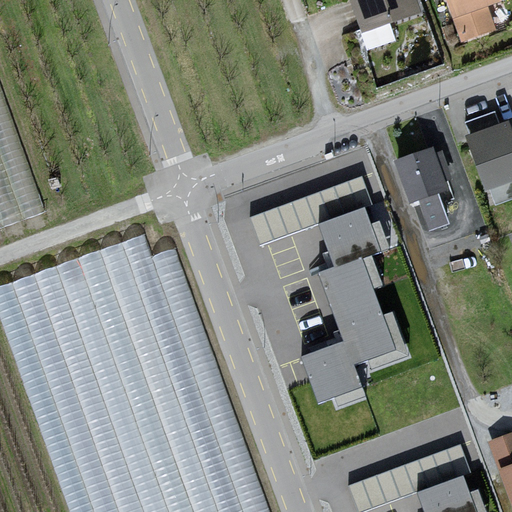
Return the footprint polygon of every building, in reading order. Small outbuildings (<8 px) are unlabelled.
[(351,0),(363,35),(426,15),(420,0),(351,0)] [(445,0),(460,44),(496,32),(488,9),(506,5),(503,0),(445,0)] [(511,126),(511,124),(467,137),(487,193),(511,185),(511,126)] [(436,149),(394,162),(410,207),(416,207),(426,232),(448,228),(435,193),(448,191),(436,149)] [(361,177),(251,218),(261,245),(318,224),(365,207),(371,204),(361,177)] [(383,284),(371,252),(388,246),(379,221),(371,224),(365,207),(318,224),(334,266),(319,271),(345,340),(300,357),(317,402),(334,396),(337,406),(365,395),(353,364),(368,358),(372,370),(408,356),(392,312),(382,316),(372,288),(383,284)] [(146,232),(0,278),(0,279),(74,511),(275,511),(271,499),(249,506),(241,481),(254,477),(179,242),(152,251),(146,232)] [(511,437),(488,444),(511,508),(511,437)] [(460,446),(350,486),(359,511),(365,511),(418,492),(464,475),(471,473),(460,446)] [(486,511),(478,489),(470,492),(464,475),(418,492),(424,511),(486,511)]
